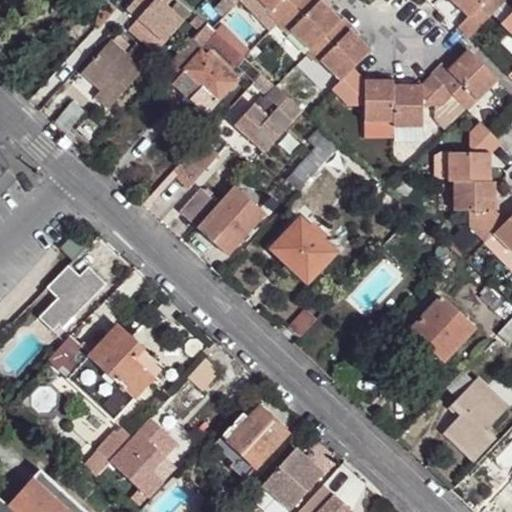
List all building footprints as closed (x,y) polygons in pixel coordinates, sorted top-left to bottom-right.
[(165,6),(158,0),(132,0),(126,7),(140,20),(164,42),(182,21),(165,6)] [(221,0),(219,3),(214,0),(204,0),(198,7),(190,0),(180,0),(197,15),(205,23),(211,29),(228,12),(238,0),(221,0)] [(269,9),(259,0),(239,0),(270,30),(276,23),(266,13),(269,9)] [(259,0),(269,9),(266,13),(276,23),(298,0),(259,0)] [(286,32),(288,30),(308,50),(337,21),(325,9),(318,1),(319,0),(298,0),(276,23),(286,32)] [(449,0),(466,18),(458,27),(468,37),(504,1),(502,0),(449,0)] [(499,22),(511,10),(504,1),(491,14),(499,22)] [(499,22),(509,33),(511,34),(511,9),(511,10),(499,22)] [(195,34),(205,23),(197,15),(187,26),(195,34)] [(316,63),(319,60),(338,80),(351,68),(367,51),(356,38),(349,31),(352,27),(341,18),(337,21),(308,50),(305,54),(316,63)] [(164,42),(140,20),(129,31),(153,53),(164,42)] [(195,34),(191,39),(199,46),(213,30),(211,29),(205,23),(195,34)] [(242,57),(249,50),(221,25),(215,32),(216,34),(242,57)] [(146,61),(113,32),(107,39),(140,68),(146,61)] [(511,34),(509,33),(500,42),(511,52),(511,34)] [(216,34),(207,43),(236,69),(243,61),(244,59),(242,57),(216,34)] [(105,106),(140,68),(107,39),(78,71),(92,83),(97,79),(101,83),(97,88),(92,94),(105,106)] [(466,51),(447,70),(441,63),(431,74),(450,94),(464,108),(466,110),(495,80),(466,51)] [(231,83),(198,53),(182,71),(183,72),(175,81),(205,108),(213,99),(215,101),(231,83)] [(243,61),(236,69),(251,83),(253,81),(259,75),(243,61)] [(362,106),(362,122),(392,121),(391,85),(391,79),(372,79),(361,79),(351,68),(338,80),(330,88),(347,107),(362,106)] [(232,124),(263,152),(300,110),(273,85),(260,73),(259,75),(253,81),(258,86),(259,85),(268,94),(255,107),(251,104),(232,124)] [(437,105),(439,104),(450,94),(431,74),(420,84),(409,84),(391,85),(392,121),(391,127),(419,126),(419,105),(437,105)] [(101,83),(97,79),(92,83),(97,88),(101,83)] [(437,105),(436,115),(447,125),(464,108),(450,94),(439,104),(437,105)] [(68,103),(51,121),(62,131),(79,114),(68,103)] [(291,174),(302,184),(318,167),(338,145),(310,120),(298,132),(315,148),(291,174)] [(392,121),(362,122),(363,135),(392,135),(391,127),(392,121)] [(468,152),(447,153),(447,181),(452,181),(489,181),(488,152),(499,143),(487,131),(478,123),(468,132),(468,152)] [(419,126),(391,127),(392,135),(392,140),(419,140),(419,126)] [(68,136),(81,149),(86,143),(73,131),(68,136)] [(318,167),(326,174),(331,168),(345,152),(338,145),(318,167)] [(345,152),(331,168),(336,172),(343,164),(350,172),(358,164),(360,162),(347,151),(345,152)] [(187,159),(176,169),(192,184),(202,173),(187,159)] [(336,172),(343,179),(350,172),(343,164),(336,172)] [(372,203),(385,189),(384,187),(358,164),(350,172),(343,179),(372,203)] [(318,167),(302,184),(309,191),(326,174),(318,167)] [(333,180),(324,189),(336,198),(345,189),(333,180)] [(467,210),(468,226),(483,242),(491,233),(504,220),(493,210),(494,181),(489,181),(452,181),(452,210),(467,210)] [(177,210),(194,227),(216,203),(199,187),(177,210)] [(224,253),(260,214),(232,187),(216,203),(194,227),(224,253)] [(511,212),(504,220),(491,233),(511,254),(511,212)] [(268,249),(303,281),(331,251),(319,241),(322,237),(310,225),(306,229),(297,220),(268,249)] [(331,251),(338,244),(326,233),(322,237),(319,241),(331,251)] [(72,261),(84,248),(69,235),(58,248),(72,261)] [(54,335),(106,282),(87,265),(79,274),(69,264),(46,286),(57,297),(37,317),(54,335)] [(483,287),(479,292),(482,295),(479,297),(494,311),(499,304),(500,303),(483,287)] [(473,328),(440,297),(409,329),(443,361),(473,328)] [(295,337),(313,319),(303,309),(286,327),(295,337)] [(507,344),(511,338),(511,318),(497,335),(507,344)] [(110,330),(87,355),(133,398),(157,371),(138,352),(142,349),(115,324),(110,330)] [(66,378),(87,355),(70,340),(48,361),(66,378)] [(216,343),(214,342),(207,350),(208,352),(211,349),(216,343)] [(112,421),(133,398),(87,355),(66,378),(112,421)] [(217,372),(203,358),(186,377),(200,391),(217,372)] [(508,401),(477,372),(451,398),(461,407),(444,425),(474,454),(495,433),(486,424),(508,401)] [(252,381),(242,373),(233,383),(242,391),(252,381)] [(285,432),(256,407),(246,419),(240,414),(220,436),(250,464),(254,467),(285,432)] [(100,455),(108,462),(124,446),(131,437),(122,430),(100,455)] [(162,457),(136,432),(131,437),(124,446),(145,466),(150,471),(160,460),(162,457)] [(220,436),(212,445),(242,472),(249,464),(250,464),(220,436)] [(145,466),(124,446),(108,462),(130,482),(145,466)] [(320,474),(293,448),(258,485),(286,511),(320,474)] [(160,460),(150,471),(161,481),(171,470),(160,460)] [(146,497),(161,481),(150,471),(145,466),(130,482),(137,488),(146,497)] [(83,511),(37,470),(5,505),(12,511),(83,511)] [(328,511),(338,501),(320,484),(294,511),(328,511)] [(125,502),(135,510),(146,497),(137,488),(125,502)] [(0,511),(12,511),(5,505),(0,500),(0,511)]
